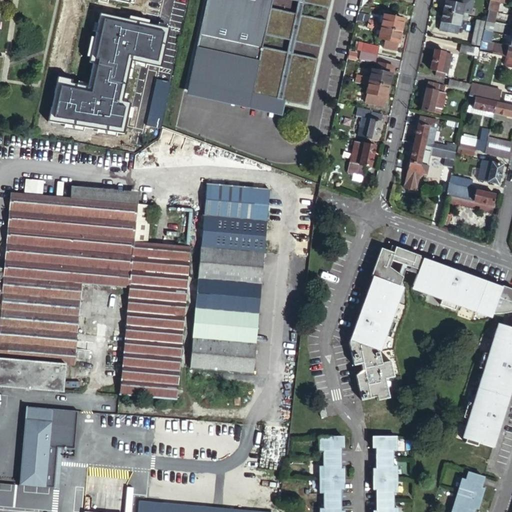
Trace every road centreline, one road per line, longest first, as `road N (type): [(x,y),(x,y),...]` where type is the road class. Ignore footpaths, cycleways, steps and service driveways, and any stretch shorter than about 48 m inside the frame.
road 1 (residential): [(375,213),(358,233),(323,334),(335,401),(355,436),(356,511)]
road 2 (residential): [(424,0),(375,213)]
road 3 (residential): [(496,257),(375,213)]
